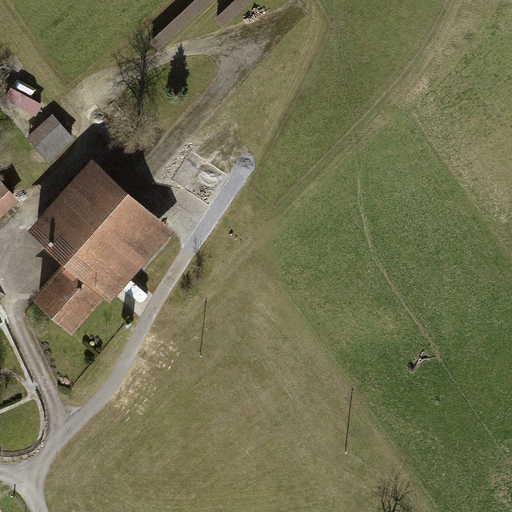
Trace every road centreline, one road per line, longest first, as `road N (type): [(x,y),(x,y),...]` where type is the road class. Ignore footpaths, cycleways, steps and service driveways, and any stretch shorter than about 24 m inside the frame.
road 1 (track): [(31,482),(67,425),(17,316),(7,268),(13,230),(91,141),(104,85),(263,27),(268,34),(132,189)]
road 2 (track): [(461,0),(438,49),(390,104),(190,314),(137,345)]
road 3 (track): [(206,229),(113,390),(67,425)]
